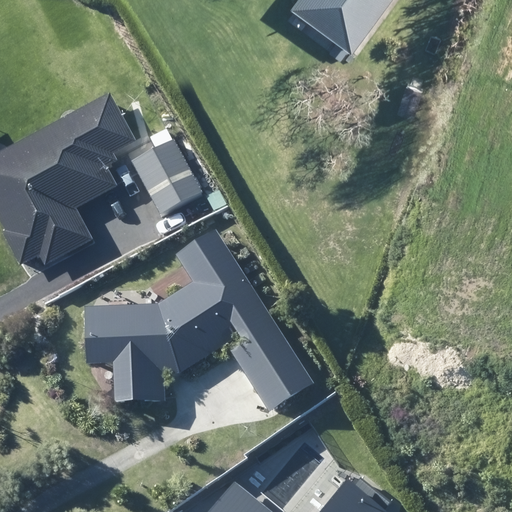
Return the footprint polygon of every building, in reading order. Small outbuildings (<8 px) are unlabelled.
[(301,0),(294,11),(353,53),(390,0),(301,0)] [(511,27),(494,76),(511,83),(511,27)] [(132,148),(110,103),(0,159),(0,233),(19,271),(38,261),(44,271),(91,247),(75,214),(115,194),(104,173),(116,166),(112,158),(132,148)] [(201,198),(173,146),(130,170),(159,221),(201,198)] [(316,388),(220,236),(176,263),(193,290),(165,307),(89,310),(91,369),(117,368),(119,406),(169,404),(169,379),(183,378),(231,348),(273,416),(316,388)] [(382,511),(352,488),(333,511),(269,511),(237,487),(217,511),(382,511)]
